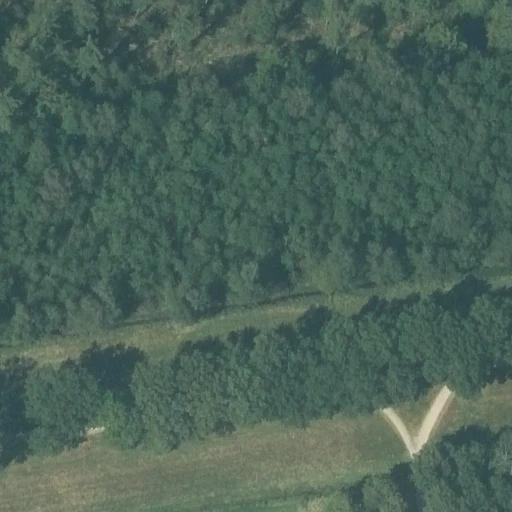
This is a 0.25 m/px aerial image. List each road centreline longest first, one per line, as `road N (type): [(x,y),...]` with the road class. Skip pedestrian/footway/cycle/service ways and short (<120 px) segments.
road 1 (track): [(511,362),(0,447)]
road 2 (unknown): [(0,161),(511,81)]
